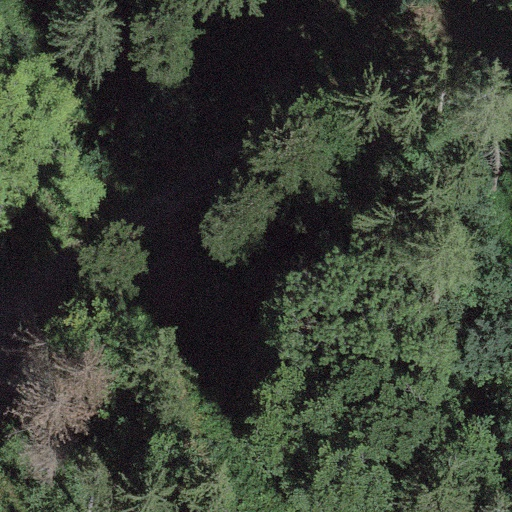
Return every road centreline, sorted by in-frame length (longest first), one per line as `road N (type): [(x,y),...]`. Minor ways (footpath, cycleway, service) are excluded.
road 1 (track): [(511,64),(466,66),(345,96),(0,292)]
road 2 (track): [(102,234),(0,438)]
